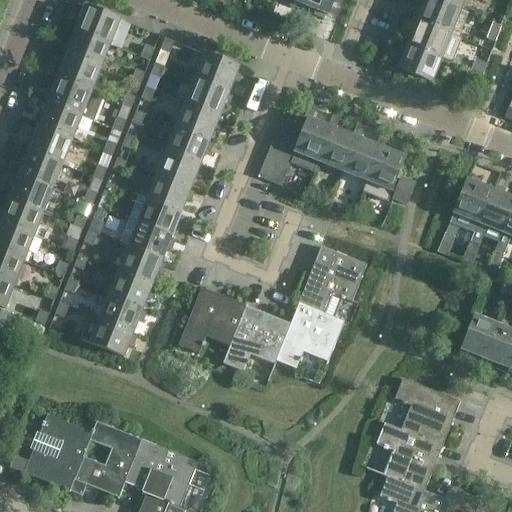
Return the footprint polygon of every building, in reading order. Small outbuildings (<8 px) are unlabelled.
[(306,0),(304,5),(328,15),(334,0),(306,0)] [(451,34),(460,11),(432,0),(425,0),(417,21),(451,34)] [(432,0),(460,11),(464,0),(432,0)] [(86,7),(76,32),(110,46),(120,21),(86,7)] [(441,59),(451,34),(417,21),(408,45),(441,59)] [(100,70),(110,46),(76,32),(66,56),(100,70)] [(170,54),(174,43),(165,39),(161,50),(170,54)] [(431,83),(441,59),(408,45),(398,69),(431,83)] [(150,61),(155,50),(145,47),(141,58),(150,61)] [(205,55),(195,80),(229,93),(239,69),(205,55)] [(91,94),(100,70),(66,56),(57,80),(91,94)] [(457,75),(460,66),(449,61),(445,70),(457,75)] [(164,67),(155,64),(151,75),(160,78),(164,67)] [(145,74),(144,74),(136,70),(131,82),(140,85),(145,74)] [(81,118),(91,94),(57,80),(47,104),(81,118)] [(219,117),(229,93),(195,80),(185,104),(219,117)] [(155,91),(146,88),(141,99),(150,103),(155,91)] [(135,98),(126,94),(121,106),(131,110),(135,98)] [(72,142),(81,118),(47,104),(38,128),(72,142)] [(210,141),(219,117),(185,104),(176,128),(210,141)] [(332,129),(328,128),(311,121),(317,108),(309,105),(304,118),(307,120),(303,131),(299,142),(295,153),(290,164),(315,173),(319,162),(332,129)] [(307,120),(304,118),(285,111),(280,122),(303,131),(307,120)] [(145,115),(136,112),(132,123),(140,127),(145,115)] [(356,139),(352,137),(335,131),(341,118),(333,115),(328,128),(332,129),(319,162),(343,172),(356,139)] [(126,122),(125,122),(117,118),(112,130),(121,133),(126,122)] [(299,142),(303,131),(280,122),(276,133),(299,142)] [(380,148),(376,146),(359,140),(364,127),(357,124),(352,137),(356,139),(343,172),(367,181),(380,148)] [(62,166),(72,142),(38,128),(28,152),(62,166)] [(200,165),(210,141),(176,128),(166,151),(200,165)] [(295,153),(299,142),(276,133),(271,144),(295,153)] [(381,133),(376,146),(380,148),(367,181),(392,191),(405,158),(383,149),(389,136),(381,133)] [(135,139),(127,136),(122,147),(131,151),(135,139)] [(116,146),(107,142),(103,154),(112,158),(116,146)] [(290,164),(295,153),(271,144),(267,155),(290,164)] [(190,189),(200,165),(166,151),(157,175),(190,189)] [(52,190),(62,166),(28,152),(19,177),(52,190)] [(285,176),(290,164),(267,155),(263,167),(285,176)] [(126,163),(117,159),(113,171),(121,174),(126,163)] [(106,170),(97,167),(93,178),(102,182),(106,170)] [(281,187),(285,176),(263,167),(258,178),(281,187)] [(181,213),(190,189),(157,175),(147,200),(181,213)] [(43,214),(52,190),(19,177),(9,201),(43,214)] [(401,178),(393,199),(406,204),(415,183),(401,178)] [(478,224),(491,190),(467,181),(453,215),(478,224)] [(116,187),(107,184),(103,195),(111,199),(116,187)] [(502,234),(511,207),(511,198),(491,190),(478,224),(502,234)] [(97,195),(96,194),(88,191),(83,202),(92,206),(97,195)] [(181,213),(147,200),(138,196),(128,220),(171,237),(181,213)] [(0,224),(33,238),(43,214),(9,201),(0,223),(0,224)] [(511,237),(511,207),(502,234),(511,237)] [(102,223),(106,212),(98,208),(93,219),(102,223)] [(78,215),(74,226),(83,229),(87,218),(78,215)] [(162,261),(171,237),(128,220),(119,244),(128,248),(162,261)] [(459,226),(450,222),(446,233),(455,237),(459,226)] [(0,252),(24,262),(33,238),(0,224),(0,252)] [(97,235),(88,232),(84,243),(93,247),(97,235)] [(475,232),(470,243),(479,247),(484,236),(475,232)] [(78,242),(77,242),(69,238),(64,250),(73,254),(78,242)] [(507,245),(498,242),(494,253),(503,256),(507,245)] [(152,285),(162,261),(128,248),(119,272),(152,285)] [(367,266),(321,248),(298,305),(324,315),(332,296),(340,299),(340,301),(344,302),(344,300),(352,303),(367,266)] [(0,280),(14,286),(24,262),(0,252),(0,280)] [(88,259),(79,256),(74,267),(83,271),(88,259)] [(68,266),(59,262),(55,274),(64,278),(68,266)] [(143,309),(152,285),(119,272),(109,296),(143,309)] [(0,308),(4,310),(14,286),(0,280),(0,308)] [(78,283),(69,280),(65,291),(73,294),(78,283)] [(511,294),(511,287),(503,284),(499,293),(511,298),(511,294)] [(59,290),(58,290),(50,286),(45,298),(54,301),(59,290)] [(206,337),(230,347),(246,307),(201,289),(181,341),(178,347),(199,355),(202,347),(203,348),(205,344),(203,343),(206,337)] [(133,333),(143,309),(109,296),(100,320),(133,333)] [(68,307),(60,303),(55,315),(64,318),(68,307)] [(344,323),(324,315),(298,305),(290,325),(277,363),(296,370),(299,363),(301,364),(302,360),(301,359),(303,353),(328,363),(344,323)] [(290,325),(246,307),(230,347),(223,365),(243,373),(246,366),(248,366),(250,362),(248,362),(250,356),(275,366),(277,363),(290,325)] [(49,315),(48,314),(40,311),(35,322),(44,326),(49,315)] [(0,328),(4,331),(4,330),(10,317),(0,312),(0,328)] [(486,361),(499,327),(474,317),(461,351),(486,361)] [(124,358),(133,333),(100,320),(90,344),(124,358)] [(510,371),(511,364),(511,332),(499,327),(486,361),(510,371)] [(442,447),(460,403),(402,380),(394,401),(402,404),(401,406),(405,407),(406,406),(412,408),(402,432),(442,447)] [(83,458),(84,459),(91,441),(90,440),(92,436),(90,435),(90,433),(47,416),(45,424),(43,423),(41,427),(43,428),(40,434),(34,451),(24,475),(26,476),(26,475),(38,479),(40,474),(49,478),(47,483),(71,492),(83,458)] [(119,500),(126,482),(125,482),(141,441),(96,423),(93,431),(91,431),(90,433),(90,435),(92,436),(90,440),(91,441),(112,449),(105,467),(84,459),(83,458),(71,492),(70,494),(72,494),(72,493),(83,497),(88,482),(98,486),(96,489),(118,498),(117,499),(119,500)] [(424,492),(442,447),(402,432),(384,425),(376,445),(384,448),(383,450),(387,451),(388,450),(394,452),(384,478),(386,479),(387,478),(424,492)] [(180,508),(198,463),(141,441),(125,482),(126,482),(137,487),(139,484),(145,487),(142,495),(147,497),(148,495),(180,508)] [(439,511),(444,500),(424,492),(387,478),(386,479),(379,498),(386,501),(386,503),(389,505),(390,503),(396,505),(393,511),(439,511)] [(448,488),(444,500),(439,511),(475,511),(480,500),(448,488)] [(189,511),(180,508),(148,495),(147,497),(140,511),(189,511)]
